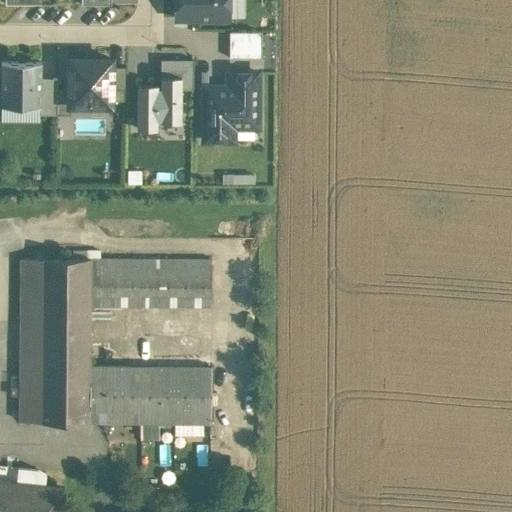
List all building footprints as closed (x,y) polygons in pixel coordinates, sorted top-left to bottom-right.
[(176,0),(176,16),(229,16),(228,0),(176,0)] [(230,30),(230,57),(262,56),(261,30),(230,30)] [(70,86),(70,103),(71,103),(111,103),(111,99),(111,65),(111,57),(70,57),(70,86)] [(161,58),(161,75),(181,75),(181,87),(194,87),(194,57),(161,58)] [(42,61),(2,60),(2,104),(42,104),(42,77),(42,61)] [(111,65),(111,99),(125,99),(125,65),(111,65)] [(258,124),(258,70),(230,70),(230,86),(229,124),(233,124),(258,124)] [(181,87),(181,75),(161,75),(161,85),(158,85),(158,82),(138,82),(138,127),(157,127),(157,119),(181,119),(181,87)] [(57,77),(42,77),(42,104),(42,113),(57,113),(57,86),(57,77)] [(70,86),(57,86),(57,113),(71,113),(71,103),(70,103),(70,86)] [(229,124),(230,86),(206,86),(205,138),(233,138),(233,124),(229,124)] [(258,178),(257,170),(226,172),(227,180),(258,178)] [(100,249),(73,249),(73,257),(90,257),(91,257),(101,257),(100,249)] [(73,257),(42,256),(42,322),(41,420),(41,421),(89,421),(90,364),(90,305),(91,257),(90,257),(73,257)] [(42,257),(22,257),(22,274),(42,274),(42,257)] [(101,257),(91,257),(90,305),(212,305),(212,258),(101,257)] [(42,274),(22,274),(22,322),(42,322),(42,274)] [(42,322),(22,322),(21,420),(41,420),(42,322)] [(212,365),(90,364),(89,421),(211,422),(212,365)] [(60,511),(63,487),(0,480),(0,511),(60,511)]
